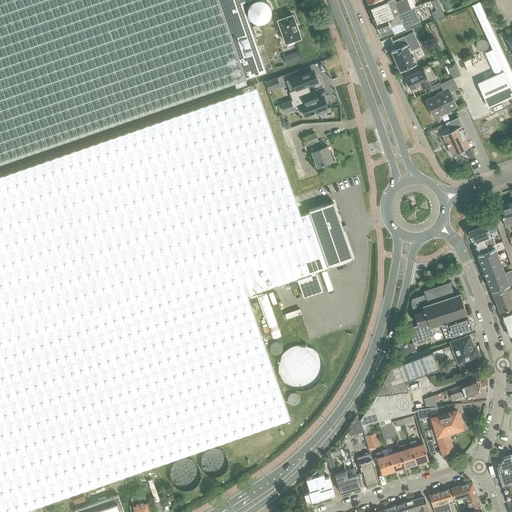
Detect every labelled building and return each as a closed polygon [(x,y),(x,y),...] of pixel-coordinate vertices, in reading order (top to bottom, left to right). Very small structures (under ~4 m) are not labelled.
[(0,0),(0,162),(245,78),(218,0),(0,0)] [(218,0),(245,78),(266,71),(242,2),(248,0),(218,0)] [(252,19),(256,22),(260,22),(265,21),(268,18),(271,14),(271,9),(270,5),(267,1),(264,0),(253,0),(250,3),(248,7),(247,11),(249,16),(252,19)] [(371,8),(369,9),(374,23),(387,18),(399,13),(407,10),(413,7),(415,6),(412,0),(400,0),(395,2),(393,0),(390,0),(373,7),(371,8)] [(448,0),(444,0),(443,1),(447,11),(453,9),(448,0)] [(503,71),(511,91),(511,72),(479,2),(471,5),(492,49),(484,53),(495,75),(503,71)] [(387,18),(374,23),(378,33),(379,33),(381,37),(393,32),(403,29),(420,21),(413,8),(413,7),(407,10),(399,13),(387,18)] [(284,43),(298,38),(295,29),(296,29),(294,24),(291,15),(276,20),(284,43)] [(434,23),(429,25),(432,32),(437,29),(434,23)] [(258,24),(252,26),(256,37),(262,35),(258,24)] [(396,49),(391,51),(400,71),(416,65),(410,50),(419,46),(413,32),(393,41),(396,49)] [(289,53),(283,56),(286,64),(292,62),(289,53)] [(313,63),(316,72),(327,69),(324,60),(313,63)] [(454,76),(461,73),(456,63),(449,67),(454,76)] [(421,88),(430,84),(429,83),(435,80),(429,66),(404,76),(405,78),(403,79),(406,84),(408,85),(410,90),(420,85),(421,88)] [(296,89),(288,91),(291,99),(310,92),(308,86),(317,82),(315,76),(314,77),(311,71),(292,78),(296,89)] [(511,91),(503,71),(495,75),(477,83),(488,107),(511,95),(511,91)] [(277,78),(266,82),(268,90),(279,86),(277,78)] [(457,88),(453,78),(441,84),(442,85),(444,90),(438,93),(438,94),(426,100),(433,116),(448,109),(448,111),(456,107),(449,92),(457,88)] [(315,272),(328,267),(309,212),(300,215),(254,84),(245,87),(247,92),(212,105),(36,163),(10,173),(0,176),(0,511),(23,511),(125,478),(133,475),(289,420),(246,295),(311,273),(315,272)] [(291,99),(282,103),(285,112),(293,109),(292,108),(301,105),(305,116),(312,113),(312,114),(314,113),(315,115),(327,111),(325,108),(327,107),(324,100),(323,101),(321,96),(317,98),(315,91),(310,92),(291,99)] [(452,155),(469,147),(459,127),(462,125),(458,118),(449,122),(453,130),(442,135),(452,155)] [(317,167),(332,161),(326,146),(318,149),(315,141),(317,140),(315,133),(302,138),(305,145),(309,144),(312,152),(311,152),(317,167)] [(471,149),(466,151),(469,159),(474,156),(471,149)] [(504,226),(511,223),(511,201),(500,206),(501,209),(499,210),(504,226)] [(308,211),(309,212),(328,267),(352,259),(332,202),(308,211)] [(493,221),(469,230),(477,251),(491,245),(495,244),(492,236),(490,237),(489,233),(497,230),(493,221)] [(478,254),(477,254),(492,291),(511,283),(511,269),(505,272),(496,251),(502,249),(504,248),(502,241),(495,244),(491,245),(493,248),(478,254)] [(311,275),(297,279),(303,297),(323,291),(317,273),(315,273),(315,272),(311,273),(311,275)] [(413,342),(422,339),(433,335),(432,332),(437,330),(435,325),(441,324),(445,337),(472,328),(471,326),(472,324),(471,321),(469,320),(459,292),(455,294),(450,281),(423,290),(424,294),(412,298),(410,303),(414,314),(413,314),(417,325),(408,328),(413,342)] [(511,295),(511,292),(511,284),(492,292),(500,312),(511,307),(511,295)] [(281,334),(267,292),(258,295),(272,337),(281,334)] [(508,336),(511,334),(511,313),(501,317),(508,336)] [(263,320),(261,320),(263,327),(262,327),(264,332),(266,337),(271,336),(264,317),(262,318),(263,320)] [(450,341),(451,344),(456,356),(458,362),(468,359),(469,363),(478,360),(476,355),(478,354),(475,345),(473,346),(468,334),(450,341)] [(273,353),(276,354),(279,354),(282,351),(282,348),(282,345),(279,343),(276,342),(273,342),(271,345),(270,348),(271,351),(273,353)] [(413,342),(408,344),(411,353),(412,354),(413,353),(417,352),(413,342)] [(407,343),(398,347),(401,357),(411,353),(407,343)] [(436,364),(456,356),(451,344),(420,356),(390,367),(384,378),(378,391),(373,400),(360,419),(360,420),(361,423),(361,424),(361,425),(378,421),(390,418),(411,412),(408,392),(407,390),(404,381),(438,369),(436,364)] [(297,390),(303,390),(310,388),(315,384),(319,379),(321,373),(322,367),(321,361),(318,355),(314,350),(309,347),(302,345),(296,345),(290,347),(285,351),(280,356),(278,362),(277,368),(278,374),(281,380),(285,385),(291,388),(297,390)] [(449,395),(451,400),(451,401),(464,396),(465,399),(473,396),(473,395),(479,393),(477,388),(479,388),(478,387),(480,384),(479,381),(476,380),(475,379),(460,384),(462,390),(449,395)] [(291,404),(294,405),(297,404),(299,401),(300,398),(299,395),(296,393),(293,392),(290,393),(288,396),(287,399),(288,402),(291,404)] [(425,399),(427,408),(436,406),(437,406),(434,395),(425,399)] [(439,415),(437,409),(436,406),(427,408),(417,409),(419,416),(425,415),(431,417),(443,456),(453,453),(446,432),(461,428),(460,423),(462,423),(459,413),(457,414),(456,410),(439,415)] [(348,432),(352,435),(363,431),(361,425),(360,420),(360,419),(357,420),(355,421),(348,431),(348,432)] [(391,422),(379,425),(383,438),(395,435),(391,422)] [(368,424),(362,426),(365,435),(370,434),(368,424)] [(368,448),(379,445),(375,432),(370,434),(365,435),(364,435),(368,448)] [(409,442),(411,446),(416,463),(428,459),(423,443),(417,445),(415,440),(409,442)] [(429,452),(434,451),(431,440),(426,442),(429,452)] [(398,445),(399,450),(404,467),(416,463),(411,446),(405,448),(404,443),(398,445)] [(341,453),(339,446),(331,455),(332,456),(341,453)] [(399,450),(388,454),(393,470),(404,467),(399,450)] [(381,474),(393,470),(388,454),(382,455),(381,451),(374,453),(376,456),(378,464),(381,474)] [(356,457),(361,472),(365,485),(378,481),(373,465),(371,458),(370,453),(356,457)] [(497,473),(498,474),(507,471),(508,475),(511,474),(511,454),(511,453),(502,456),(498,463),(496,467),(497,473)] [(328,496),(334,494),(328,476),(324,478),(323,475),(332,473),(327,459),(309,476),(310,477),(305,479),(309,491),(308,491),(308,493),(304,494),(306,501),(311,500),(312,501),(314,500),(316,500),(319,500),(320,498),(323,497),(325,498),(327,497),(328,496)] [(364,485),(365,485),(361,472),(361,473),(355,475),(355,474),(351,475),(349,469),(345,470),(334,473),(340,493),(359,487),(364,485)] [(498,474),(501,485),(511,481),(511,474),(508,475),(507,471),(498,474)] [(461,497),(464,505),(468,504),(467,501),(477,498),(472,481),(450,488),(454,500),(461,497)] [(505,495),(511,491),(511,481),(501,485),(505,495)] [(450,511),(450,508),(447,502),(452,500),(448,488),(428,495),(434,511),(439,511),(443,511),(450,511)] [(147,511),(143,495),(130,499),(131,505),(129,506),(130,511),(147,511)] [(422,497),(416,499),(405,502),(408,511),(411,511),(418,510),(418,511),(429,511),(425,498),(422,497)] [(464,505),(465,511),(466,511),(480,507),(477,498),(467,501),(468,504),(464,505)] [(408,511),(405,502),(394,505),(396,511),(408,511)]
